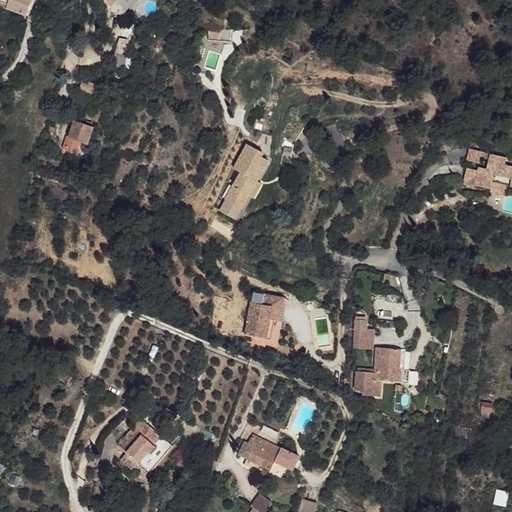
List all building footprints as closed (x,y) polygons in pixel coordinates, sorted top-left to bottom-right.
[(0,0),(9,3),(7,8),(24,14),(32,0),(0,0)] [(129,60),(120,58),(115,70),(125,74),(129,60)] [(94,95),(96,84),(81,81),(78,91),(94,95)] [(98,127),(80,119),(73,135),(71,134),(66,146),(78,151),(81,143),(84,145),(86,141),(91,144),(98,127)] [(262,149),(250,141),(237,167),(248,172),(242,185),(237,182),(229,198),(246,207),(253,194),(261,179),(271,158),(260,152),(262,149)] [(292,148),(285,147),(283,155),(289,156),(292,148)] [(507,157),(470,149),(464,184),(475,187),(475,184),(492,189),(491,193),(507,196),(507,186),(511,186),(511,166),(506,164),(507,157)] [(265,182),(261,179),(253,194),(257,196),(265,182)] [(286,298),(269,294),(266,303),(253,301),(245,334),(271,340),(276,321),(281,322),(286,298)] [(372,327),(353,327),(353,346),(366,346),(366,336),(373,336),(372,327)] [(366,346),(374,345),(373,336),(366,336),(366,346)] [(396,348),(375,347),(374,370),(375,375),(374,380),(379,380),(386,359),(396,348)] [(396,371),(396,348),(386,359),(379,380),(391,380),(391,370),(396,371)] [(396,371),(391,370),(391,380),(399,381),(399,371),(396,371)] [(375,375),(354,374),(354,387),(360,388),(360,393),(374,392),(374,380),(375,375)] [(492,403),(484,402),(483,409),(483,417),(490,418),(492,403)] [(163,435),(154,424),(146,413),(118,433),(137,458),(147,451),(148,454),(159,445),(156,441),(163,435)] [(269,422),(263,435),(274,441),(281,429),(269,422)] [(286,432),(281,429),(274,441),(280,444),(286,432)] [(240,453),(246,456),(253,442),(270,450),(274,441),(263,435),(261,437),(256,436),(253,440),(248,438),(240,453)] [(280,444),(274,441),(270,450),(276,453),(280,444)] [(253,442),(246,456),(245,459),(264,467),(272,467),(278,454),(276,453),(270,450),(253,442)] [(262,466),(245,459),(243,461),(260,470),(262,466)] [(355,481),(350,479),(337,506),(342,508),(355,481)] [(493,505),(507,507),(508,491),(495,490),(493,505)] [(256,506),(262,511),(269,511),(273,505),(261,499),(256,506)] [(315,511),(318,503),(301,499),(298,511),(315,511)]
